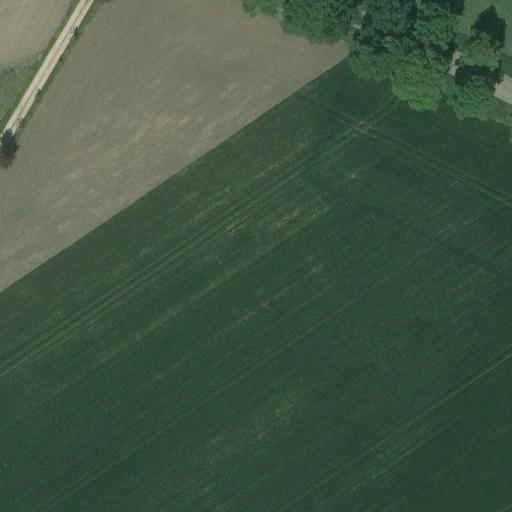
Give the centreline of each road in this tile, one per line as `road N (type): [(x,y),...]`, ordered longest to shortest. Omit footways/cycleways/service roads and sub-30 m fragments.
road 1 (tertiary): [(511,93),(322,0)]
road 2 (track): [(84,0),(0,141)]
